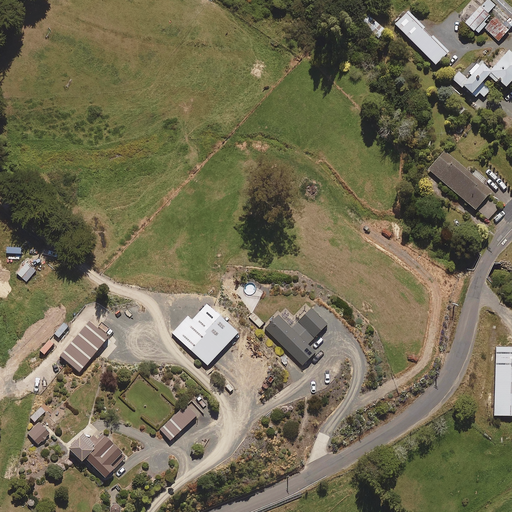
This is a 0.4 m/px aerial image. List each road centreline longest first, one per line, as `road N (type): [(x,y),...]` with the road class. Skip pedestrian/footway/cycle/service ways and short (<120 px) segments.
road 1 (secondary): [(511,228),(479,274),(455,366),(431,397),(328,468),(230,511)]
road 2 (unknown): [(231,430),(223,395),(171,343),(148,299),(83,270),(0,201)]
road 3 (unknown): [(231,430),(301,386),(338,342),(355,346),(360,377),(312,442),(319,472)]
